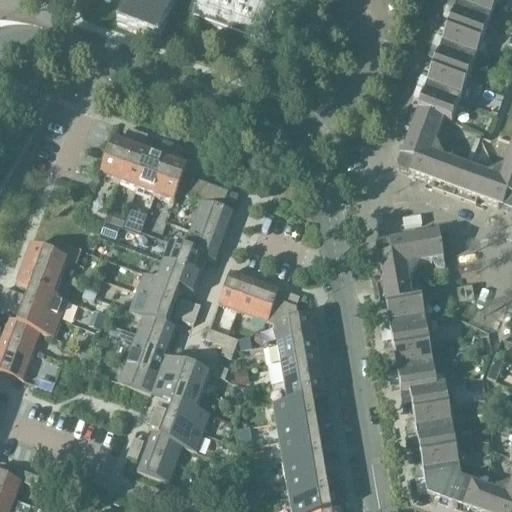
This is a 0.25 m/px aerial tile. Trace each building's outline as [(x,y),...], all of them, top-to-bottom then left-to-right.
[(166,0),(127,0),(117,29),(159,44),(174,3),(166,0)] [(195,0),(188,21),(263,49),(280,0),(195,0)] [(489,24),(497,3),(487,0),(459,0),(459,1),(457,0),(449,0),(447,8),(489,24)] [(482,44),(489,24),(447,8),(443,19),(451,22),(448,31),(482,44)] [(475,64),(482,44),(448,31),(444,41),(436,38),(432,49),(475,64)] [(467,84),(475,64),(432,49),(428,59),(436,62),(433,72),(467,84)] [(460,105),(467,84),(433,72),(429,82),(421,79),(417,89),(460,105)] [(452,126),(460,105),(417,89),(413,100),(421,103),(418,112),(418,113),(444,122),(444,123),(452,126)] [(418,112),(413,110),(405,134),(410,135),(402,156),(404,160),(400,162),(397,170),(399,174),(407,177),(411,176),(413,180),(433,187),(432,192),(454,200),(465,169),(443,161),(436,145),(444,123),(444,122),(418,113),(418,112)] [(125,142),(134,145),(138,136),(128,132),(125,142)] [(138,136),(134,145),(144,149),(147,139),(138,136)] [(133,149),(114,142),(100,180),(119,187),(133,149)] [(161,155),(170,159),(174,149),(164,145),(161,155)] [(511,146),(511,147),(503,169),(487,177),(465,169),(454,200),(476,208),(478,203),(498,211),(502,209),(504,213),(511,215),(511,146)] [(119,187),(137,194),(151,156),(133,149),(119,187)] [(174,149),(170,159),(180,162),(183,152),(174,149)] [(137,194),(155,200),(169,163),(151,156),(137,194)] [(174,207),(177,198),(184,179),(188,170),(169,163),(155,200),(174,207)] [(200,206),(190,235),(223,247),(234,217),(222,213),(229,196),(184,179),(177,198),(200,206)] [(443,264),(438,231),(414,235),(415,240),(393,244),(391,248),(387,245),(378,247),(376,251),(377,259),(380,262),(378,265),(382,287),(377,288),(381,312),(386,311),(413,305),(409,283),(420,268),(443,264)] [(190,235),(183,252),(183,253),(207,262),(207,263),(216,266),(223,247),(190,235)] [(58,246),(53,259),(53,260),(67,265),(76,269),(82,255),(58,246)] [(170,247),(163,266),(200,280),(207,263),(207,262),(183,253),(183,252),(170,247)] [(53,259),(30,250),(23,269),(61,283),(67,265),(53,260),(53,259)] [(163,266),(157,283),(156,284),(180,293),(180,294),(193,299),(200,280),(163,266)] [(16,288),(30,293),(30,292),(54,301),(55,300),(61,283),(23,269),(16,288)] [(218,309),(237,316),(250,283),(231,276),(218,309)] [(143,278),(136,297),(174,311),(180,294),(180,293),(156,284),(157,283),(143,278)] [(237,316),(267,327),(275,304),(279,294),(250,283),(237,316)] [(474,304),(472,290),(457,293),(459,306),(474,304)] [(0,302),(0,312),(6,315),(16,319),(23,300),(4,292),(0,302)] [(30,293),(24,311),(61,324),(68,305),(55,300),(54,301),(30,292),(30,293)] [(279,294),(275,304),(286,308),(289,298),(279,294)] [(129,316),(142,321),(143,320),(166,330),(167,329),(174,311),(136,297),(129,316)] [(299,301),(289,298),(286,308),(297,312),(296,309),(299,301)] [(191,307),(181,303),(178,313),(187,316),(191,307)] [(267,327),(274,329),(299,325),(299,324),(297,312),(286,308),(275,304),(267,327)] [(381,333),(425,326),(422,304),(413,305),(386,311),(388,321),(379,322),(381,333)] [(200,310),(191,307),(187,316),(197,320),(200,310)] [(61,324),(24,311),(17,328),(41,338),(54,343),(61,324)] [(187,316),(178,313),(174,322),(184,326),(187,316)] [(197,320),(187,316),(184,326),(193,329),(197,320)] [(142,321),(136,339),(169,351),(176,332),(167,329),(166,330),(143,320),(142,321)] [(274,329),(277,348),(316,342),(313,322),(299,324),(299,325),(274,329)] [(41,338),(8,324),(1,343),(34,355),(41,338)] [(391,343),(393,353),(429,347),(425,326),(381,333),(383,344),(391,343)] [(219,338),(209,334),(206,344),(215,347),(219,338)] [(228,341),(219,338),(215,347),(224,351),(228,341)] [(136,339),(125,368),(158,380),(169,351),(136,339)] [(238,345),(228,341),(224,351),(234,354),(238,345)] [(277,348),(280,367),(320,361),(316,342),(277,348)] [(34,355),(1,343),(0,346),(0,377),(23,386),(34,355)] [(386,365),(388,376),(433,369),(429,347),(393,353),(395,363),(386,365)] [(234,354),(224,351),(221,360),(231,364),(234,354)] [(200,364),(190,360),(187,369),(196,373),(200,364)] [(280,367),(283,386),(323,380),(320,361),(280,367)] [(173,364),(166,383),(204,397),(210,379),(211,378),(206,377),(196,373),(187,369),(173,364)] [(209,367),(200,364),(196,373),(206,377),(209,367)] [(218,371),(209,367),(206,377),(211,378),(210,379),(215,380),(218,371)] [(158,380),(125,368),(118,387),(151,400),(158,380)] [(436,390),(433,369),(388,376),(390,387),(399,385),(400,395),(436,390)] [(228,374),(218,371),(215,380),(224,384),(228,374)] [(283,386),(287,405),(312,401),(312,402),(326,399),(323,380),(283,386)] [(159,402),(173,407),(173,406),(197,415),(197,414),(204,397),(166,383),(159,402)] [(436,390),(400,395),(402,407),(411,406),(413,416),(449,411),(445,388),(436,390)] [(273,407),(276,427),(315,421),(312,402),(312,401),(287,405),(273,407)] [(173,407),(166,425),(204,438),(211,419),(197,414),(197,415),(173,406),(173,407)] [(318,410),(320,420),(330,418),(328,408),(318,410)] [(152,419),(162,423),(166,413),(156,410),(152,419)] [(406,427),(408,439),(452,432),(449,411),(413,416),(415,426),(406,427)] [(330,418),(320,420),(321,430),(332,428),(330,418)] [(162,423),(152,419),(149,429),(159,432),(162,423)] [(276,427),(279,446),(319,440),(315,421),(276,427)] [(166,425),(160,442),(160,443),(184,451),(183,452),(197,457),(204,438),(166,425)] [(418,448),(420,458),(456,453),(452,432),(408,439),(410,450),(418,448)] [(151,438),(144,457),(177,469),(183,452),(184,451),(160,443),(160,442),(151,438)] [(279,446),(282,465),(322,458),(319,440),(279,446)] [(130,452),(140,456),(143,446),(134,443),(130,452)] [(324,448),(326,458),(336,456),(335,446),(324,448)] [(140,456),(130,452),(126,462),(136,465),(140,456)] [(413,470),(415,481),(460,475),(456,453),(420,458),(422,469),(413,470)] [(336,456),(326,458),(328,468),(338,466),(336,456)] [(177,469),(144,457),(137,476),(170,488),(177,469)] [(282,465),(286,484),(325,477),(322,458),(282,465)] [(11,471),(1,467),(0,470),(0,477),(7,480),(11,471)] [(20,474),(11,471),(7,480),(17,484),(20,474)] [(30,478),(20,474),(17,484),(22,485),(22,486),(26,487),(30,478)] [(443,510),(447,511),(461,511),(472,486),(461,482),(460,475),(415,481),(418,495),(445,505),(443,510)] [(0,498),(15,504),(22,486),(22,485),(17,484),(7,480),(0,477),(0,498)] [(286,484),(289,503),(328,496),(325,477),(286,484)] [(39,481),(30,478),(26,487),(36,491),(39,481)] [(472,486),(461,511),(511,511),(511,480),(510,486),(494,494),(472,486)] [(331,486),(333,496),(343,494),(341,484),(331,486)] [(343,494),(333,496),(334,506),(345,504),(343,494)] [(290,511),(330,511),(328,496),(289,503),(290,511)] [(0,498),(0,511),(12,511),(15,504),(0,498)]
